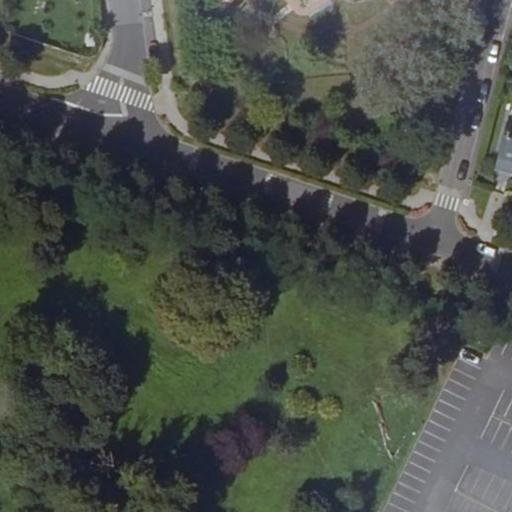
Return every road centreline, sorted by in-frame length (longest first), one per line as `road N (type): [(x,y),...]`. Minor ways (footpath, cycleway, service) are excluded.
road 1 (residential): [(436,240),(110,136)]
road 2 (residential): [(436,240),(497,0)]
road 3 (residential): [(110,136),(129,42),(123,0)]
